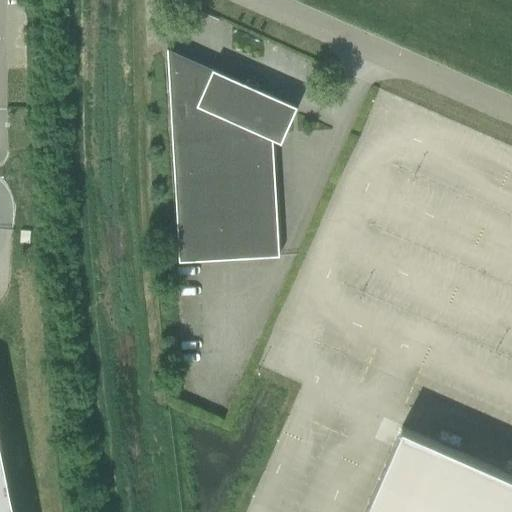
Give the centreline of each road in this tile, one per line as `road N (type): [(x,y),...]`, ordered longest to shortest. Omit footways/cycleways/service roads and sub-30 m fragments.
road 1 (unknown): [(325,304),(403,128),(421,120),(511,165)]
road 2 (unclassified): [(511,115),(249,0)]
road 3 (unknown): [(325,304),(240,511)]
road 4 (unknown): [(317,511),(397,335)]
road 5 (unknown): [(511,395),(397,335)]
